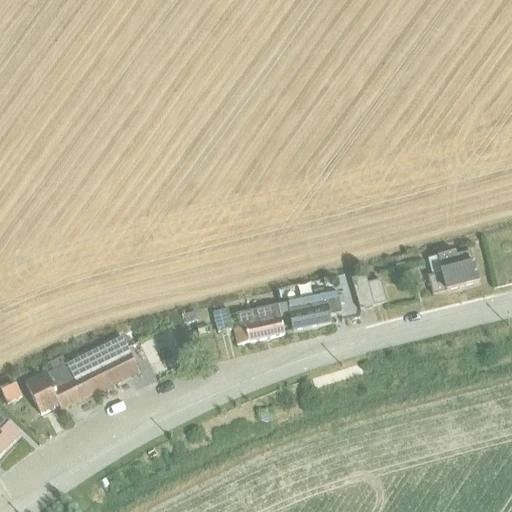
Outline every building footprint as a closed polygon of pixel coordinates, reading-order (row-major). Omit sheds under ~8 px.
[(433,278),(428,279),(433,298),(480,286),(471,255),(457,258),(456,254),(429,262),(433,278)] [(374,309),(369,286),(367,278),(352,282),(361,313),(374,309)] [(382,283),(369,286),(374,309),(388,306),(382,283)] [(339,294),(279,308),(282,319),(290,317),(293,334),(332,326),(331,318),(343,316),(343,299),(339,299),(339,294)] [(282,319),(279,308),(229,319),(227,311),(214,315),(219,335),(235,332),(238,348),(285,337),(282,319)] [(146,336),(159,380),(192,370),(180,326),(146,336)] [(46,372),(25,383),(42,417),(60,408),(62,414),(140,375),(123,340),(67,367),(63,358),(50,365),(54,373),(47,375),(46,372)] [(0,405),(0,453),(4,458),(28,432),(0,405)]
